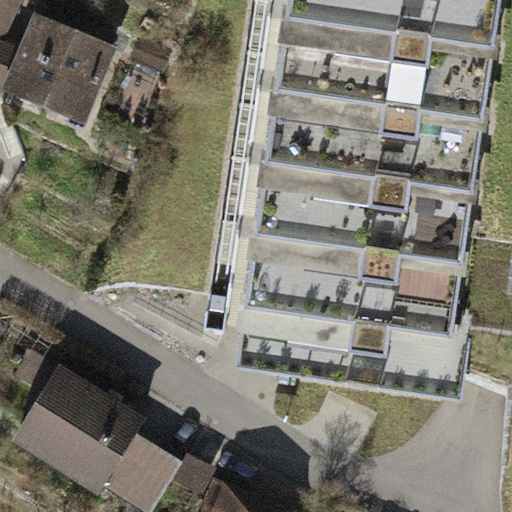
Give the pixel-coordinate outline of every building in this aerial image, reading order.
[(0,0),(0,94),(6,97),(22,56),(8,49),(28,0),(0,0)] [(509,0),(284,0),(229,346),(448,381),(509,0)] [(22,56),(6,97),(4,101),(86,133),(118,53),(37,20),(22,56)] [(148,427),(63,374),(11,456),(100,511),(109,497),(134,511),(162,511),(189,468),(141,439),(148,427)] [(171,511),(209,511),(226,483),(198,466),(171,511)] [(275,511),(225,492),(217,511),(275,511)]
